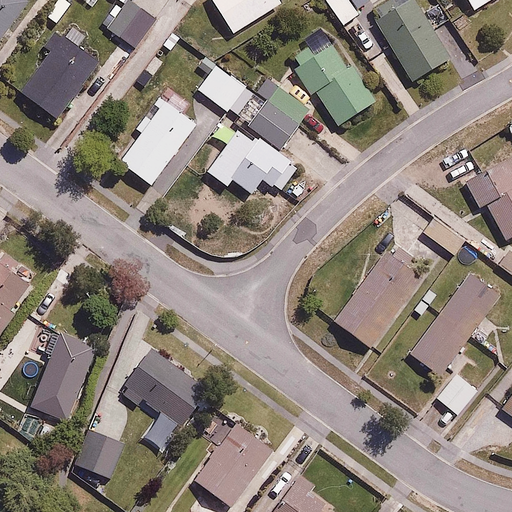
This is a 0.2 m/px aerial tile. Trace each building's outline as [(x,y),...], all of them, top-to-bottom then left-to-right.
[(0,0),(0,40),(28,0),(0,0)] [(157,17),(133,0),(127,0),(109,27),(136,46),(157,17)] [(212,0),(234,34),(284,2),(283,0),(212,0)] [(325,0),(343,24),(361,12),(358,7),(352,0),(325,0)] [(416,0),(390,0),(360,19),(374,41),(384,35),(412,80),(451,56),(416,0)] [(469,0),(474,9),(488,0),(469,0)] [(99,59),(58,32),(19,89),(60,117),(99,59)] [(302,64),(295,68),(310,94),(319,88),(339,121),(376,99),(352,59),(345,64),(334,45),(316,55),(310,45),(295,54),(302,64)] [(231,112),(248,87),(214,63),(196,88),(231,112)] [(248,87),(231,112),(245,123),(281,148),(309,108),(268,79),(257,93),(248,87)] [(197,124),(164,101),(122,159),(155,182),(197,124)] [(301,162),(281,148),(245,123),(211,172),(229,185),(234,178),(254,192),(265,178),(281,189),(301,162)] [(511,154),(466,178),(479,205),(487,201),(505,237),(511,233),(511,154)] [(436,214),(424,230),(457,254),(469,239),(436,214)] [(427,269),(389,241),(334,316),(373,344),(427,269)] [(511,247),(511,246),(499,261),(511,272),(511,247)] [(31,281),(0,259),(0,334),(16,311),(12,309),(31,281)] [(426,301),(441,312),(412,349),(443,373),(503,295),(472,271),(455,292),(441,281),(426,301)] [(53,353),(33,406),(70,419),(98,346),(54,330),(47,350),(53,353)] [(497,366),(472,346),(435,394),(460,414),(497,366)] [(151,347),(120,390),(140,404),(144,399),(182,427),(209,389),(151,347)] [(511,385),(498,403),(511,414),(511,385)] [(274,444),(238,420),(198,478),(234,503),(274,444)] [(126,441),(89,427),(76,463),(113,477),(126,441)] [(327,497),(300,477),(273,511),(330,511),(320,505),(327,497)]
